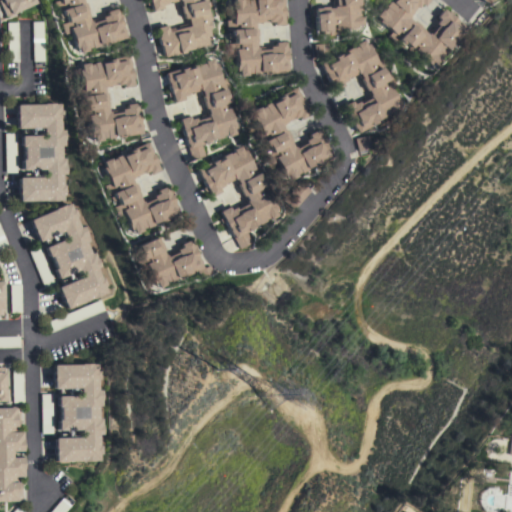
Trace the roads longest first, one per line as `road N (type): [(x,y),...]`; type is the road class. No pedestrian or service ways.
road 1 (residential): [(130,0),(152,91),(214,257),(227,265),(263,255),(346,161),(303,71),(297,0)]
road 2 (residential): [(0,205),(31,273),(37,511)]
